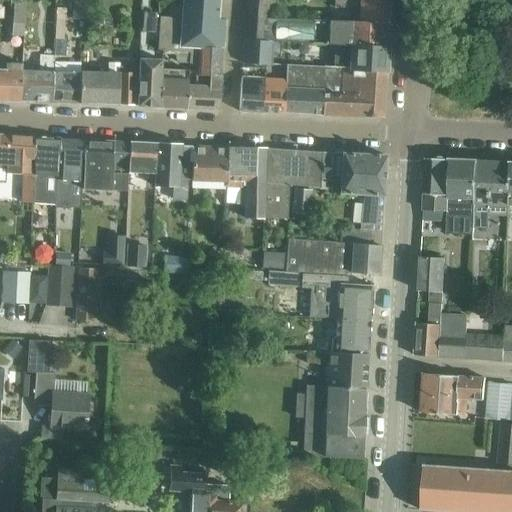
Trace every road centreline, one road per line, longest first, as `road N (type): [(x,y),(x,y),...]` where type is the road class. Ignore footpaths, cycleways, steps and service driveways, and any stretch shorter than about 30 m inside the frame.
road 1 (secondary): [(396,365),(412,132)]
road 2 (residential): [(226,126),(0,116)]
road 3 (residential): [(412,132),(226,126)]
road 4 (secondary): [(388,511),(396,365)]
road 5 (secondary): [(412,132),(420,0)]
road 6 (residential): [(234,0),(226,126)]
